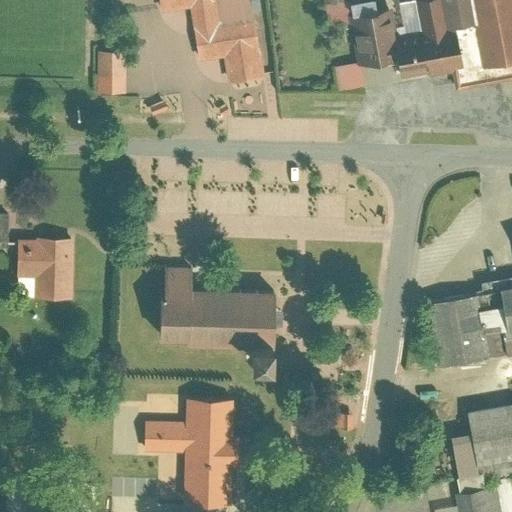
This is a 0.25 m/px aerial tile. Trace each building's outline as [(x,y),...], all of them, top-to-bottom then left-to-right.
[(225,56),(228,77),(258,73),(247,2),(259,0),(258,0),(153,0),(157,22),(190,17),(196,60),(225,56)] [(353,9),(376,5),(375,0),(333,0),(337,20),(354,17),(353,9)] [(397,34),(400,50),(403,69),(431,64),(432,70),(456,66),(459,82),(511,73),(511,0),(402,0),(408,32),(397,34)] [(376,5),(353,9),(354,17),(361,56),(400,50),(397,34),(385,36),(384,28),(395,26),(390,3),(376,5)] [(99,45),(97,89),(128,89),(125,47),(99,45)] [(336,61),(338,86),(365,83),(362,58),(336,61)] [(8,210),(0,210),(0,241),(10,240),(8,210)] [(473,282),(416,292),(426,353),(511,338),(511,223),(507,224),(511,253),(511,263),(471,270),(473,282)] [(40,288),(73,288),(72,233),(55,233),(55,236),(18,236),(18,272),(39,271),(40,288)] [(163,263),(162,333),(255,335),(255,355),(275,355),(276,316),(276,284),(197,282),(197,264),(163,263)] [(178,453),(177,506),(226,506),(227,398),(180,397),(180,423),(103,422),(102,452),(178,453)] [(511,400),(464,409),(467,424),(445,428),(452,473),(479,468),(477,461),(511,454),(511,400)] [(502,511),(511,510),(511,475),(437,487),(441,511),(502,511)]
